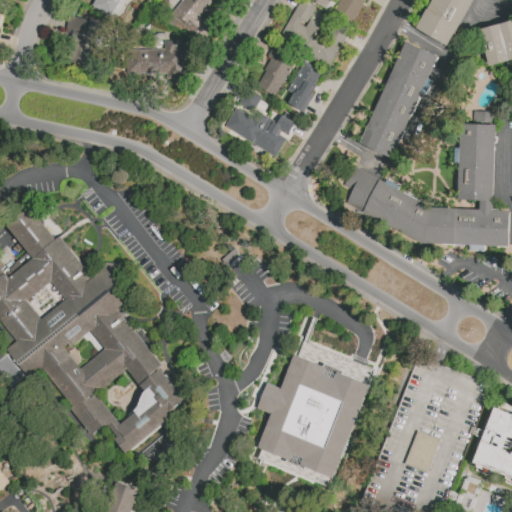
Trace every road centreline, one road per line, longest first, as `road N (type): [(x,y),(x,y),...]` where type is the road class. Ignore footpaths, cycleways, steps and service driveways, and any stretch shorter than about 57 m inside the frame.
road 1 (tertiary): [(511,335),(150,112),(0,79)]
road 2 (tertiary): [(0,119),(141,150),(443,335)]
road 3 (residential): [(404,0),(266,227)]
road 4 (residential): [(270,0),(183,130)]
road 5 (residential): [(48,0),(7,121)]
